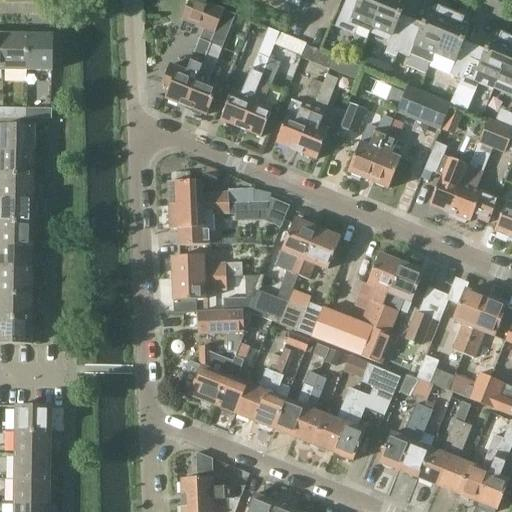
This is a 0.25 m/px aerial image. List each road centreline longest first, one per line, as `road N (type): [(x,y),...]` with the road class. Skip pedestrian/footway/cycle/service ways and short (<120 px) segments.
road 1 (residential): [(511,274),(235,162),(134,133)]
road 2 (residential): [(149,422),(134,133)]
road 3 (residential): [(381,511),(149,422)]
